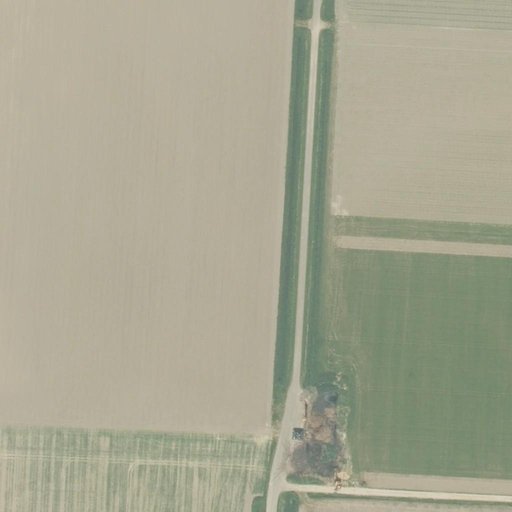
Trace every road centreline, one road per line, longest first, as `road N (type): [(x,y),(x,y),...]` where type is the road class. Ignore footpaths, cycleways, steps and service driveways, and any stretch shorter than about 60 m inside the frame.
road 1 (unclassified): [(273,511),(292,386),(314,0)]
road 2 (track): [(275,485),(511,498)]
